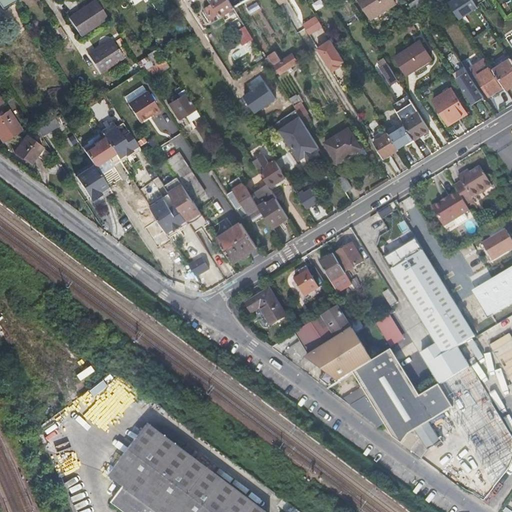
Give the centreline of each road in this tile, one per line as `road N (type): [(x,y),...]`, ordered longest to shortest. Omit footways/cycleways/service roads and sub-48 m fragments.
road 1 (unclassified): [(198,313),(511,116)]
road 2 (residential): [(198,313),(471,511)]
road 3 (residential): [(0,168),(198,313)]
